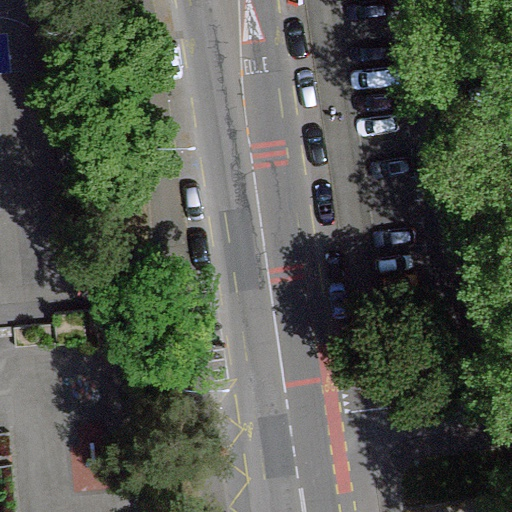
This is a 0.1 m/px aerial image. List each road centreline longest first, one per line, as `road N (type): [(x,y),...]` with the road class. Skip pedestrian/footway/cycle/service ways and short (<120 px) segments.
road 1 (secondary): [(231,0),(292,418)]
road 2 (residential): [(292,418),(511,390)]
